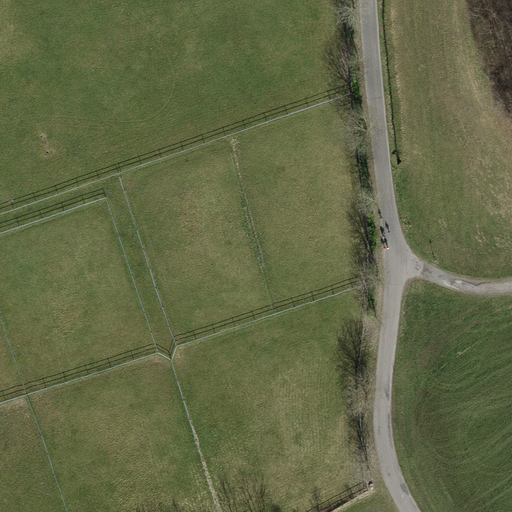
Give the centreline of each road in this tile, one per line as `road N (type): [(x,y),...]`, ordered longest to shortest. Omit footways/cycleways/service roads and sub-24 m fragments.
road 1 (residential): [(368,0),(394,267)]
road 2 (unclassified): [(394,267),(381,411),(387,467),(411,511)]
road 3 (track): [(394,267),(481,289),(511,286)]
